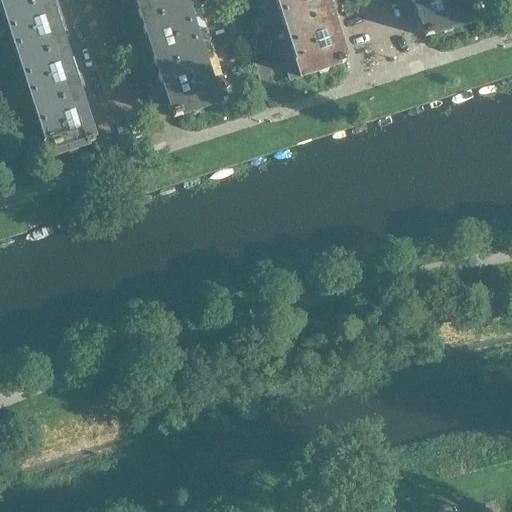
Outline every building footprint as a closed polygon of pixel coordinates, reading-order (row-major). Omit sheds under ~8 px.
[(46,0),(0,0),(0,2),(2,2),(6,16),(49,2),(46,1),(46,0)] [(183,11),(179,0),(135,0),(138,10),(136,12),(139,20),(142,21),(141,24),(183,11)] [(329,11),(327,3),(323,2),(322,0),(296,0),(277,6),(280,16),(283,15),(287,29),(330,15),(327,13),(329,11)] [(458,0),(409,0),(410,3),(413,4),(416,13),(458,0)] [(469,24),(465,12),(461,13),(458,3),(461,2),(460,0),(458,0),(416,13),(419,23),(418,25),(419,31),(422,32),(424,38),(469,24)] [(54,26),(51,17),(53,14),(50,6),(47,5),(49,2),(6,16),(11,30),(7,31),(10,40),(54,26)] [(194,33),(191,23),(188,25),(183,11),(141,24),(143,25),(143,26),(141,29),(144,37),(147,38),(150,47),(194,33)] [(336,39),(333,30),(334,27),(332,19),(329,18),(330,15),(287,29),(292,43),(289,44),(292,53),(336,39)] [(63,45),(60,37),(57,35),(54,26),(10,40),(13,50),(17,49),(21,63),(64,49),(61,48),(61,47),(63,45)] [(198,57),(194,44),(197,43),(194,33),(150,47),(153,56),(151,59),(154,67),(157,68),(156,71),(198,57)] [(343,64),(342,58),(343,55),(342,50),(339,48),(336,39),(292,53),(293,56),(296,55),(299,65),(295,66),(299,78),(343,64)] [(69,73),(66,64),(68,61),(65,53),(62,52),(62,51),(64,49),(21,63),(26,77),(22,78),(25,87),(69,73)] [(209,80),(206,70),(203,71),(198,57),(156,71),(158,72),(158,73),(156,76),(159,84),(162,85),(165,94),(209,80)] [(78,91),(75,83),(72,82),(69,73),(25,87),(29,97),(32,96),(36,109),(79,96),(76,95),(78,91)] [(218,104),(214,92),(210,93),(206,83),(210,82),(209,80),(165,94),(168,103),(166,106),(168,112),(171,113),(173,118),(218,104)] [(84,120),(81,111),(83,108),(81,100),(78,99),(77,98),(79,96),(36,109),(41,123),(37,124),(40,134),(84,120)] [(92,144),(90,139),(92,136),(90,130),(87,129),(84,120),(40,134),(41,136),(45,135),(48,145),(44,147),(48,159),(92,144)]
